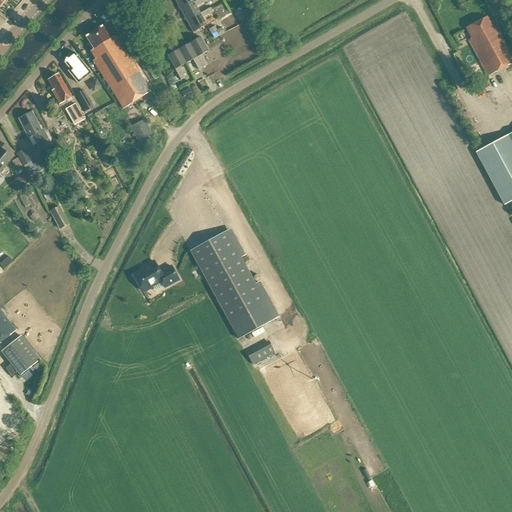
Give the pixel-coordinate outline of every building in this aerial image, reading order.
[(174,0),(180,11),(194,4),(191,0),(174,0)] [(205,0),(200,0),(194,4),(180,11),(186,22),(200,15),(196,8),(207,2),(205,0)] [(200,15),(186,22),(193,34),(206,26),(203,19),(213,13),(210,9),(200,15)] [(472,40),(469,42),(488,78),(511,64),(511,56),(500,35),(499,36),(495,28),(493,29),(487,18),(466,29),(472,40)] [(123,110),(151,92),(115,36),(110,40),(102,27),(86,38),(94,50),(90,52),(95,60),(93,62),(123,110)] [(201,38),(190,45),(203,68),(207,66),(202,56),(208,52),(201,38)] [(190,45),(179,51),(186,64),(193,61),(198,71),(203,68),(190,45)] [(179,51),(167,57),(181,81),(185,78),(179,68),(186,64),(179,51)] [(78,84),(91,74),(74,53),(65,60),(64,63),(70,70),(68,72),(78,84)] [(59,105),(71,99),(58,76),(55,75),(52,77),(51,80),(48,81),(54,91),(52,92),(59,105)] [(76,95),(86,112),(94,107),(83,90),(76,95)] [(65,110),(75,125),(84,120),(75,104),(65,110)] [(36,145),(47,139),(43,130),(41,131),(31,113),(19,120),(28,139),(32,137),(36,145)] [(144,121),(130,128),(139,145),(153,137),(144,121)] [(503,206),(511,201),(511,143),(508,136),(475,153),(503,206)] [(0,175),(0,174),(13,159),(0,148),(0,183),(4,179),(0,175)] [(32,163),(31,163),(24,151),(17,155),(24,167),(29,177),(42,170),(38,162),(33,165),(32,163)] [(18,159),(12,161),(20,176),(25,173),(18,159)] [(15,181),(21,189),(30,182),(24,174),(15,181)] [(60,230),(69,225),(59,207),(50,212),(60,230)] [(274,321),(226,232),(190,252),(239,340),(274,321)] [(4,270),(13,262),(9,257),(0,265),(4,270)] [(147,269),(134,276),(142,292),(161,282),(164,289),(179,281),(171,267),(160,273),(154,263),(145,267),(147,269)] [(0,344),(16,331),(0,311),(0,344)] [(21,337),(1,352),(20,376),(40,361),(21,337)] [(246,354),(253,366),(275,354),(269,342),(246,354)]
